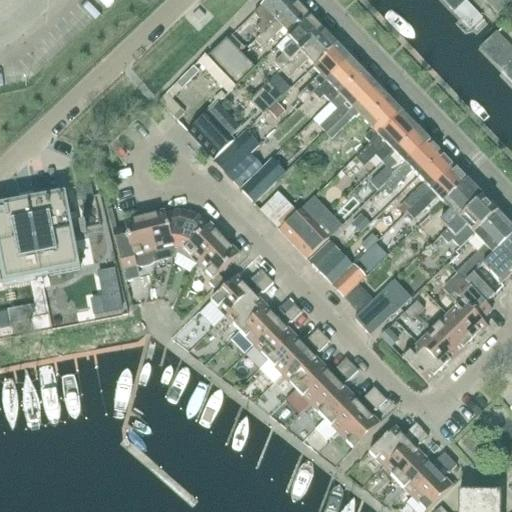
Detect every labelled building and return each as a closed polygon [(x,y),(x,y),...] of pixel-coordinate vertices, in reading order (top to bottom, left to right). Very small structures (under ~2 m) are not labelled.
[(261,37),(296,4),(291,0),(270,0),(254,16),(262,24),(255,31),(261,37)] [(290,37),(309,18),(296,4),(261,37),(255,43),(263,50),(283,30),(290,37)] [(205,18),(199,12),(193,19),(199,25),(205,18)] [(282,72),(323,32),(309,18),(290,37),(287,39),(294,46),(275,65),(282,72)] [(240,29),(233,35),(247,49),(253,43),(240,29)] [(310,73),(337,47),(323,32),(282,72),(289,80),(304,66),(310,73)] [(241,56),(227,42),(208,60),(222,74),(241,56)] [(304,106),(314,96),(350,61),(337,47),(310,73),(318,80),(299,98),(299,100),(304,106)] [(254,71),(241,56),(222,74),(236,89),(254,71)] [(206,57),(199,63),(229,95),(236,89),(222,74),(208,60),(206,57)] [(350,61),(314,96),(320,102),(324,98),(331,106),(364,74),(350,61)] [(194,69),(159,103),(177,122),(184,116),(171,102),(199,73),(194,69)] [(377,88),(364,74),(331,106),(314,122),(327,136),(329,134),(377,88)] [(282,99),(268,85),(250,103),(263,117),(282,99)] [(366,124),(390,101),(377,88),(329,134),(334,139),(355,119),(356,120),(359,117),(366,124)] [(403,115),(393,105),(390,101),(366,124),(373,132),(365,140),(371,146),(403,115)] [(214,164),(215,163),(236,143),(209,115),(187,135),(214,164)] [(383,165),(389,159),(418,131),(405,118),(358,164),(366,173),(379,161),(383,165)] [(385,187),(386,187),(430,144),(418,131),(389,159),(383,165),(388,171),(378,181),(385,187)] [(228,178),(251,156),(237,142),(236,143),(215,163),(214,164),(228,178)] [(419,179),(442,156),(430,144),(386,187),(392,194),(413,174),(419,179)] [(253,181),(264,170),(251,156),(228,178),(241,192),(253,181)] [(406,218),(412,212),(456,170),(442,156),(419,179),(425,186),(399,211),(406,218)] [(254,206),(277,185),(264,170),(253,181),(241,192),(254,206)] [(444,205),(444,204),(467,182),(456,170),(412,212),(406,218),(401,223),(407,229),(438,199),(444,205)] [(437,242),(483,198),(467,182),(444,204),(454,214),(431,236),(437,242)] [(356,188),(338,201),(346,212),(364,198),(356,188)] [(295,212),(287,204),(278,194),(260,212),(277,230),(295,212)] [(0,208),(0,265),(4,287),(81,272),(66,196),(40,200),(40,199),(27,201),(27,203),(0,208)] [(460,251),(475,236),(498,214),(483,198),(437,242),(433,246),(440,252),(447,245),(449,246),(453,243),(460,251)] [(166,215),(165,213),(150,216),(151,218),(145,220),(155,263),(171,260),(173,249),(179,250),(189,215),(179,212),(166,215)] [(292,246),(314,226),(301,212),(280,233),(292,246)] [(224,243),(220,238),(221,237),(210,226),(208,228),(198,217),(189,215),(179,250),(183,251),(198,266),(224,243)] [(362,235),(370,226),(361,217),(353,225),(362,235)] [(511,239),(511,228),(502,218),(479,240),(486,247),(457,275),(463,282),(462,283),(463,283),(464,283),(465,284),(475,274),(482,267),(511,239)] [(145,220),(139,221),(138,219),(124,223),(126,230),(118,232),(128,270),(136,268),(142,269),(150,266),(155,263),(145,220)] [(328,242),(329,241),(316,228),(294,248),(307,262),(328,242)] [(368,255),(379,244),(372,237),(361,248),(368,255)] [(500,286),(511,274),(511,239),(482,267),(500,286)] [(340,255),(328,242),(307,262),(320,275),(340,255)] [(229,246),(228,247),(224,243),(198,266),(213,282),(209,285),(215,291),(224,282),(219,277),(240,256),(229,246)] [(353,269),(340,255),(320,275),(333,288),(353,269)] [(370,276),(377,269),(366,257),(358,264),(370,276)] [(353,269),(333,288),(345,300),(358,287),(365,281),(353,269)] [(475,274),(465,284),(486,306),(496,296),(475,274)] [(257,289),(265,282),(259,276),(251,283),(257,289)] [(247,291),(248,289),(238,278),(211,304),(226,319),(251,295),(247,291)] [(263,296),(271,288),(265,282),(257,289),(226,319),(240,334),(267,308),(258,299),(262,295),(263,296)] [(393,317),(400,311),(406,305),(411,300),(395,282),(374,303),(360,316),(355,321),(370,338),(393,317)] [(492,312),(486,306),(465,284),(454,295),(462,303),(447,318),(472,343),(476,339),(478,340),(488,330),(482,323),(492,312)] [(360,316),(374,303),(358,287),(345,300),(360,316)] [(136,308),(146,306),(143,293),(133,296),(136,308)] [(425,311),(413,299),(411,301),(411,300),(406,305),(418,317),(425,311)] [(285,319),(293,311),(287,305),(279,313),(285,319)] [(412,323),(418,317),(406,305),(400,311),(412,323)] [(275,320),(277,319),(267,308),(240,334),(254,349),(279,324),(275,320)] [(30,310),(17,313),(10,314),(12,326),(33,322),(30,310)] [(291,325),(299,318),(293,311),(285,319),(279,324),(254,349),(268,363),(295,338),(286,329),(291,324),(291,325)] [(468,347),(472,343),(447,318),(433,332),(459,358),(469,348),(468,347)] [(389,346),(395,340),(388,332),(381,338),(389,346)] [(448,369),(459,358),(433,332),(418,346),(443,371),(447,367),(448,369)] [(314,348),(321,341),(315,334),(307,342),(314,348)] [(304,349),(305,348),(295,338),(268,363),(282,378),(308,354),(304,349)] [(320,355),(327,347),(321,341),(314,348),(320,355)] [(438,376),(443,371),(418,346),(403,361),(429,387),(440,377),(438,376)] [(313,357),(312,358),(308,354),(282,378),(296,393),(323,367),(313,357)] [(342,377),(350,370),(343,364),(336,371),(342,377)] [(332,379),(333,377),(323,367),(296,393),(311,407),(336,383),(332,379)] [(348,384),(356,376),(350,370),(342,377),(348,384)] [(342,386),(340,387),(336,383),(311,407),(325,422),(352,396),(342,386)] [(339,437),(378,399),(372,393),(364,400),(365,401),(360,406),(352,396),(325,422),(339,437)] [(376,413),(384,406),(378,399),(339,437),(354,452),(380,426),(371,416),(375,412),(376,413)] [(384,470),(423,433),(416,426),(409,434),(410,435),(405,439),(396,429),(369,455),(384,470)] [(421,447),(429,439),(423,433),(384,470),(398,485),(424,459),(416,450),(420,446),(421,447)] [(412,499),(451,462),(445,456),(437,463),(437,464),(433,468),(424,459),(398,485),(412,499)] [(449,476),(457,469),(451,462),(412,499),(423,511),(429,511),(453,489),(443,478),(441,479),(438,475),(443,470),(449,476)] [(501,511),(501,496),(459,495),(458,511),(443,511),(441,509),(438,511),(501,511)]
